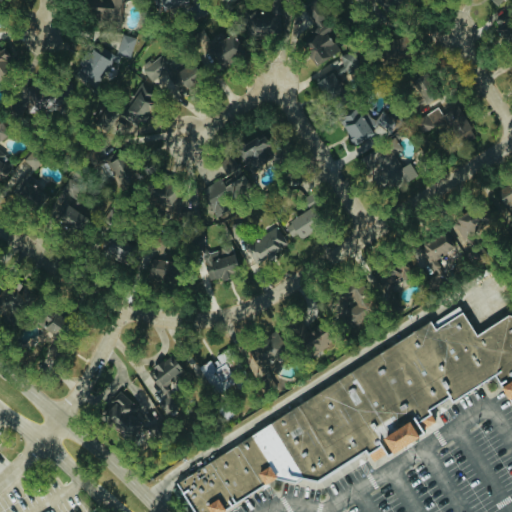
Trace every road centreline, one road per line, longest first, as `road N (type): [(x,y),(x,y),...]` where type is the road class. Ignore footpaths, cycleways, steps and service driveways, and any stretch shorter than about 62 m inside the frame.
road 1 (tertiary): [(120,309),(198,319),(261,301),(511,139)]
road 2 (residential): [(370,232),(280,91),(188,137)]
road 3 (secondary): [(160,511),(0,367)]
road 4 (residential): [(0,480),(42,443),(120,309)]
road 5 (secondary): [(0,410),(116,511)]
road 6 (tertiary): [(120,309),(0,225)]
